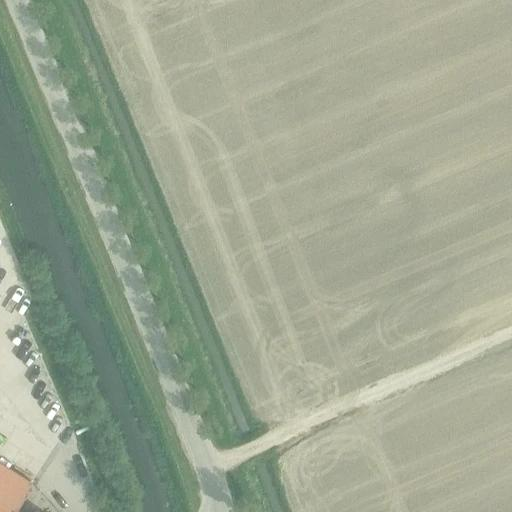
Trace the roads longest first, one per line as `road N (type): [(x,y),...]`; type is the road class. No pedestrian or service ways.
road 1 (unclassified): [(223,511),(16,0)]
road 2 (track): [(207,469),(511,337)]
